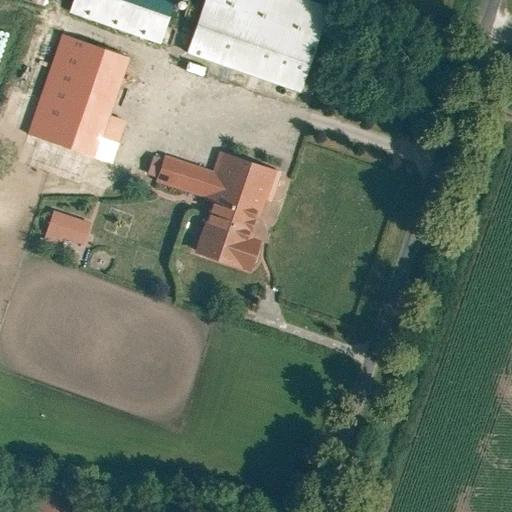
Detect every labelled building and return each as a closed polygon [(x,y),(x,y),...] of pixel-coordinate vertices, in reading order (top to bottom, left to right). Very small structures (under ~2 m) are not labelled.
[(71,0),(67,11),(160,44),(175,0),(71,0)] [(314,0),(201,0),(184,52),(300,92),(330,5),(314,0)] [(61,33),(27,134),(113,163),(119,144),(99,138),(127,55),(61,33)] [(225,153),(218,173),(155,152),(147,176),(209,197),(190,253),(243,271),(277,171),(225,153)] [(87,221),(54,210),(46,234),(79,245),(87,221)]
